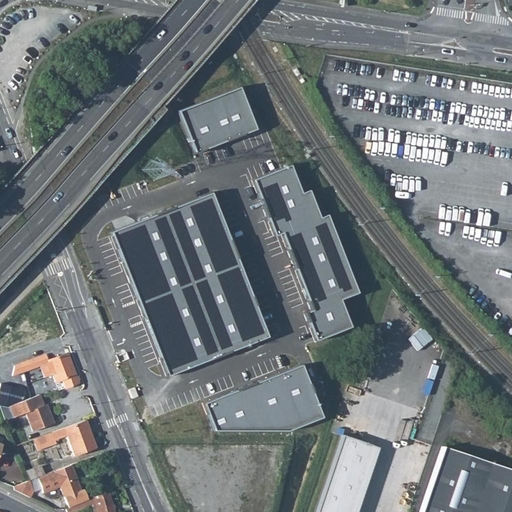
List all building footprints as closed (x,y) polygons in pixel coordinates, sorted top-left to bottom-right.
[(178,111),(195,154),(256,131),(240,88),(178,111)] [(305,312),(317,342),(355,327),(345,301),(360,295),(329,216),(322,219),(311,191),(303,195),(291,166),(254,181),(276,236),(280,234),(310,310),(305,312)] [(212,194),(111,233),(166,376),(267,338),(212,194)] [(12,367),(10,375),(47,363),(57,390),(77,383),(66,354),(47,361),(45,355),(12,367)] [(301,365),(204,404),(215,431),(291,432),(323,419),(301,365)] [(6,407),(13,405),(19,380),(10,378),(3,407),(6,407)] [(10,418),(23,413),(31,432),(53,424),(45,405),(42,406),(38,396),(13,405),(6,407),(10,418)] [(41,448),(56,443),(55,440),(66,436),(73,456),(94,448),(84,420),(62,428),(36,437),(41,448)] [(346,511),(368,444),(340,434),(315,511),(346,511)] [(511,511),(511,469),(441,446),(418,511),(511,511)] [(81,491),(70,465),(54,471),(54,473),(37,479),(42,491),(59,485),(68,508),(87,500),(83,490),(81,491)] [(29,497),(32,489),(30,485),(34,483),(32,478),(29,479),(14,485),(13,489),(29,497)] [(109,496),(85,503),(87,511),(94,511),(94,510),(97,509),(97,511),(113,511),(113,510),(112,505),(109,496)]
